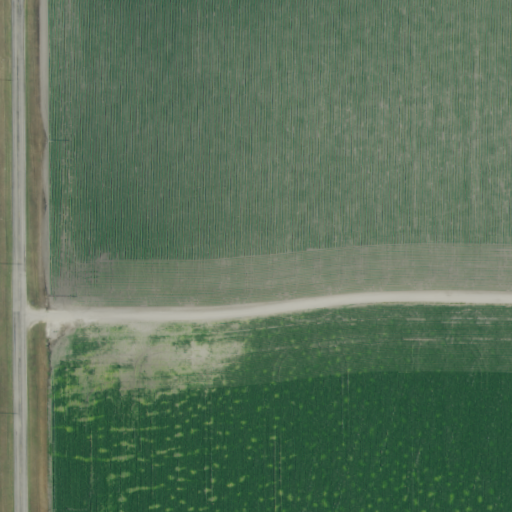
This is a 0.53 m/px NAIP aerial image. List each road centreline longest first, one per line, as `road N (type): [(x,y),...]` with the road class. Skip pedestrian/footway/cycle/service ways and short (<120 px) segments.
road 1 (secondary): [(19,0),(22,511)]
road 2 (track): [(22,316),(192,317),(366,293),(511,295)]
